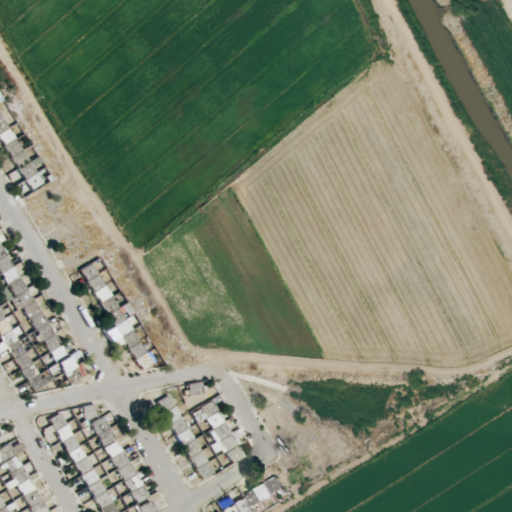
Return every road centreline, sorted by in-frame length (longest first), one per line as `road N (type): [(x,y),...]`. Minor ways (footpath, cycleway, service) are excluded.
road 1 (residential): [(0,50),(211,374)]
road 2 (residential): [(183,511),(0,192)]
road 3 (track): [(384,0),(511,241)]
road 4 (residential): [(0,415),(211,374)]
road 5 (residential): [(0,384),(70,511)]
